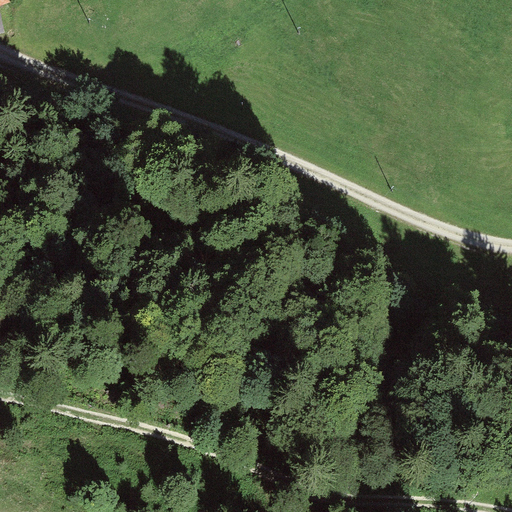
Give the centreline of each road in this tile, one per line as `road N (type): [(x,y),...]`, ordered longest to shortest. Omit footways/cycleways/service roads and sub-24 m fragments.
road 1 (track): [(511,245),(445,238),(0,64)]
road 2 (track): [(473,511),(327,497),(83,412),(0,394)]
